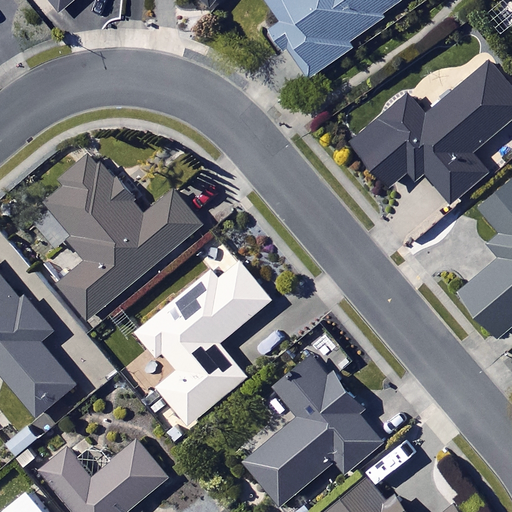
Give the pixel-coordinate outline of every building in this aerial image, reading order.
[(45,0),(54,10),(65,0),(45,0)] [(203,0),(214,9),(221,0),(203,0)] [(284,57),(291,52),(309,77),(353,45),(348,37),(399,0),(268,0),(282,19),(265,31),(284,57)] [(511,119),(511,85),(490,60),(427,115),(409,94),(350,144),(388,188),(408,171),(415,180),(424,172),(451,203),(489,171),(473,153),(511,119)] [(97,162),(87,150),(59,174),(66,182),(44,201),(53,211),(37,223),(57,246),(68,236),(87,259),(59,283),(89,319),(203,221),(175,188),(149,210),(103,157),(97,162)] [(511,178),(479,206),(501,232),(487,244),(499,257),(458,292),(496,338),(511,324),(511,178)] [(137,330),(158,356),(164,351),(178,368),(158,385),(190,423),(248,374),(221,341),(274,297),(242,259),(220,277),(213,267),(137,330)] [(22,297),(0,271),(0,369),(37,415),(78,382),(45,341),(57,331),(26,294),(22,297)] [(328,374),(312,354),(274,384),(299,416),(243,461),(278,505),(336,459),(345,471),(384,440),(360,411),(364,407),(334,370),(328,374)] [(129,511),(174,475),(140,434),(93,473),(69,445),(42,468),(78,511),(129,511)] [(384,497),(368,478),(326,511),(462,511),(455,503),(444,511),(412,511),(394,489),(384,497)] [(50,511),(32,489),(2,511),(50,511)]
